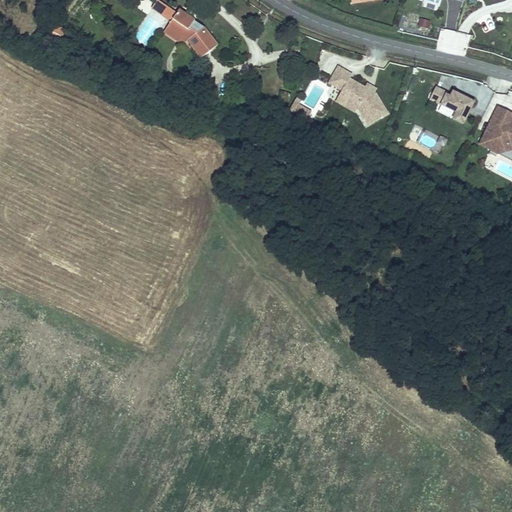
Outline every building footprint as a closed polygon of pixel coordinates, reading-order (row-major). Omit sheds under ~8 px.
[(156,0),(152,7),(171,21),(176,13),(156,0)] [(203,27),(178,10),(176,13),(171,21),(167,26),(188,40),(201,59),(217,46),(203,27)] [(430,22),(422,20),(420,28),(428,31),(430,22)] [(188,40),(167,26),(164,32),(183,46),(188,40)] [(387,113),(375,93),(374,92),(365,87),(349,79),(352,74),(338,66),(329,83),(342,90),(348,94),(344,101),(356,108),(359,110),(367,124),(387,113)] [(375,89),(367,84),(365,87),(374,92),(375,89)] [(336,100),(341,91),(335,88),(330,97),(336,100)] [(344,101),(348,94),(342,90),(336,101),(354,111),(356,108),(344,101)] [(463,126),(473,104),(451,94),(449,99),(445,98),(446,96),(434,90),(429,102),(455,115),(452,121),(463,126)] [(286,110),(291,94),(281,91),(276,107),(286,110)] [(307,119),(312,112),(299,103),(294,110),(307,119)] [(511,125),(511,114),(497,108),(480,146),(498,155),(511,149),(511,125)] [(511,149),(498,155),(511,160),(511,149)]
